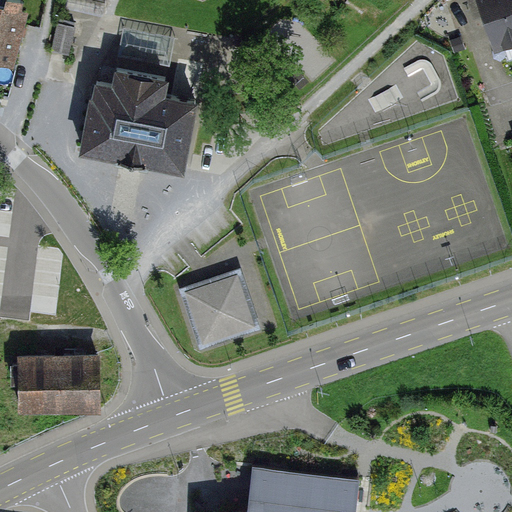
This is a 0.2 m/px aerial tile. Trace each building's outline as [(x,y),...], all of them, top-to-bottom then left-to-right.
[(0,0),(0,61),(22,67),(37,10),(0,0)] [(511,0),(481,0),(496,47),(511,42),(511,0)] [(75,22),(60,19),(53,50),(68,53),(75,22)] [(169,66),(175,37),(125,27),(120,56),(169,66)] [(111,81),(95,77),(79,149),(130,159),(184,171),(200,97),(165,90),(169,75),(115,64),(111,81)] [(261,328),(241,267),(180,286),(201,347),(209,345),(261,328)] [(99,355),(21,356),(21,364),(12,364),(13,380),(20,380),(21,407),(99,406),(99,355)] [(355,511),(360,473),(256,461),(251,507),(236,511),(355,511)]
